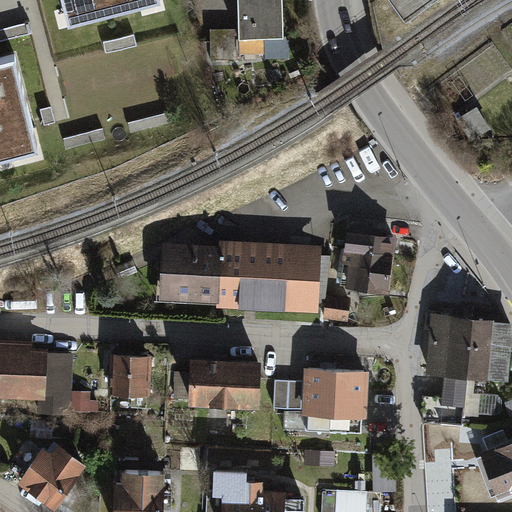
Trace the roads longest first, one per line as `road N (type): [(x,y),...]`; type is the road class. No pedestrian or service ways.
road 1 (residential): [(403,342),(0,324)]
road 2 (tertiary): [(332,0),(341,38),(376,104),(470,222)]
road 3 (residential): [(403,342),(417,511)]
road 4 (residential): [(470,222),(425,254),(403,342)]
